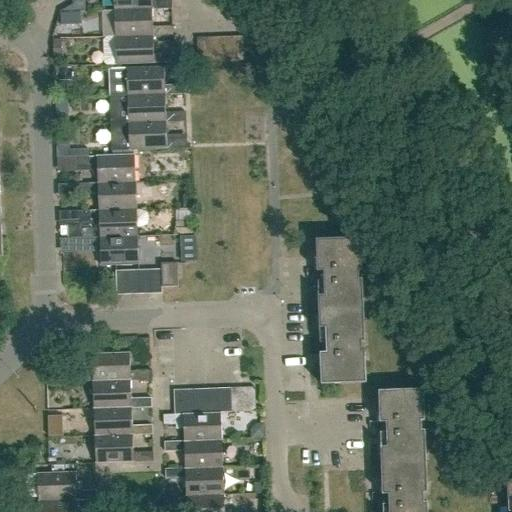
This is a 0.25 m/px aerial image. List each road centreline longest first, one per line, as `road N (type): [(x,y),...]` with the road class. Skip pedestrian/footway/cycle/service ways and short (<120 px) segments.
road 1 (residential): [(289,511),(280,500),(266,316),(50,320)]
road 2 (residential): [(50,320),(38,40)]
